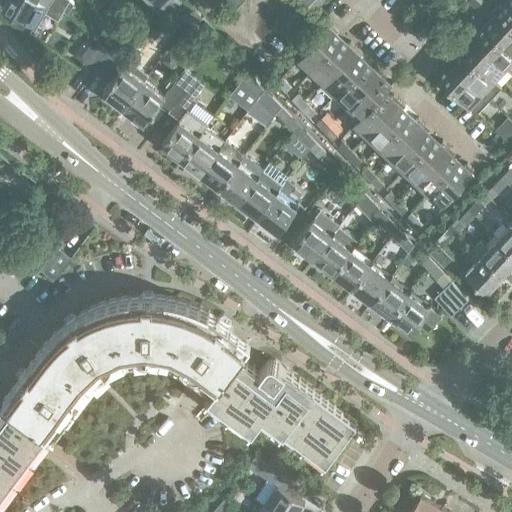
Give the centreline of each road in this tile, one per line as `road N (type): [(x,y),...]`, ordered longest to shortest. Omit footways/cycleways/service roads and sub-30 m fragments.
road 1 (secondary): [(260,303),(37,119)]
road 2 (residential): [(76,492),(158,438),(260,303)]
road 3 (residential): [(480,159),(414,96),(418,59),(354,0)]
road 4 (secondary): [(423,410),(260,303)]
road 5 (residential): [(0,361),(58,303),(133,279)]
road 6 (residential): [(423,410),(511,318)]
road 7 (residential): [(423,410),(352,511)]
